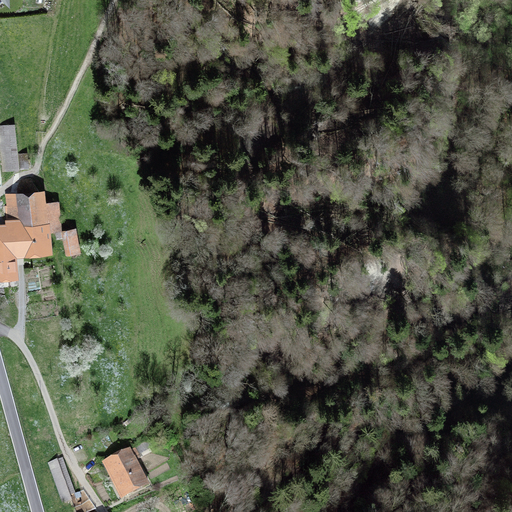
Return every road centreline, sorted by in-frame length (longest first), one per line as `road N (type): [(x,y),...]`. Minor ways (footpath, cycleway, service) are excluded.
road 1 (track): [(0,328),(26,346),(61,438),(109,511)]
road 2 (tertiary): [(39,511),(0,373)]
